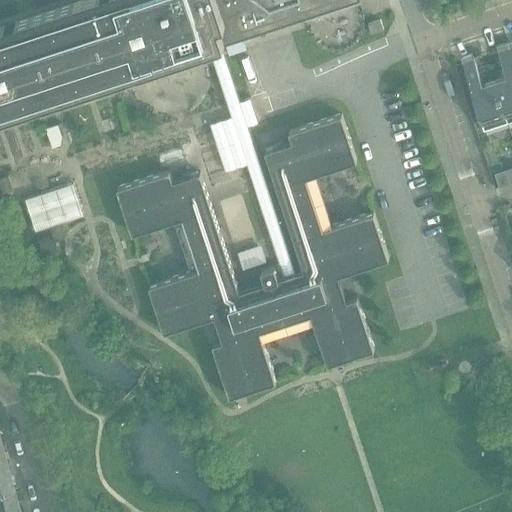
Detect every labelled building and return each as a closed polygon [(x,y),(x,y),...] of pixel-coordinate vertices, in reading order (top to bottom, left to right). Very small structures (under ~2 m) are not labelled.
[(71,0),(0,23),(0,117),(210,49),(232,116),(210,123),(226,170),(247,163),(284,276),(296,272),(248,126),(258,122),(250,98),(240,101),(221,45),(225,44),(243,38),(359,0),(71,0)] [(368,25),(371,33),(384,28),(382,20),(368,25)] [(243,38),(225,44),(229,55),(246,49),(243,38)] [(506,75),(495,79),(508,121),(511,119),(511,55),(508,43),(496,46),(506,75)] [(473,54),(461,58),(484,128),(508,121),(495,79),(483,83),(473,54)] [(265,282),(239,291),(200,171),(173,180),(169,170),(117,187),(132,233),(182,217),(199,269),(149,285),(164,332),(215,315),(223,340),(213,344),(230,396),(276,381),(260,331),(311,314),(328,364),(374,349),(357,297),(347,300),(338,274),(389,258),(373,212),(323,228),(306,176),(357,160),(341,114),(289,131),(292,141),(265,150),(304,270),(296,272),(284,276),(278,278),(274,265),(261,270),(265,282)] [(59,124),(46,128),(52,147),(61,145),(62,135),(59,124)] [(181,148),(158,155),(162,167),(185,159),(181,148)] [(497,187),(510,183),(504,164),(489,169),(495,188),(497,187)] [(8,175),(0,177),(0,185),(3,193),(13,190),(8,175)] [(73,182),(26,198),(36,230),(83,214),(73,182)] [(261,244),(237,252),(243,268),(266,261),(261,244)] [(0,467),(0,491),(13,489),(6,465),(0,467)] [(0,491),(0,511),(18,511),(13,489),(0,491)]
